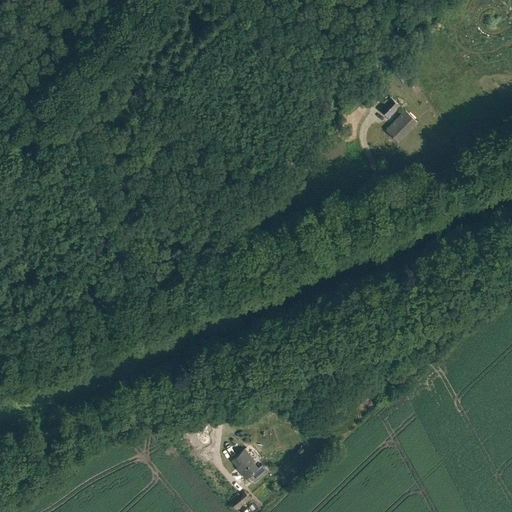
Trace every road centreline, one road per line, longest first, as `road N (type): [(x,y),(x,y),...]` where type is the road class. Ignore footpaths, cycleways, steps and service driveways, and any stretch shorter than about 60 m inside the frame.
road 1 (unclassified): [(0,366),(511,144)]
road 2 (track): [(511,237),(0,454)]
road 3 (track): [(0,159),(152,0)]
